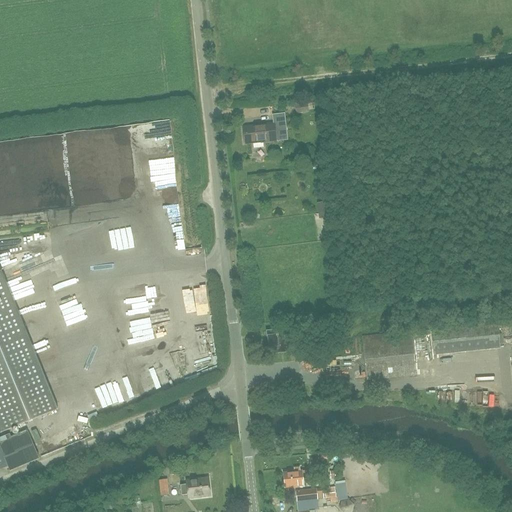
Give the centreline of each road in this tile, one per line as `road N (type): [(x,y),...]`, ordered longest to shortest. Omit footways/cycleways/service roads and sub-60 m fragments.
road 1 (tertiary): [(240,386),(195,0)]
road 2 (track): [(511,54),(216,91)]
road 3 (unclassified): [(0,479),(240,386)]
road 4 (tertiary): [(254,511),(240,386)]
